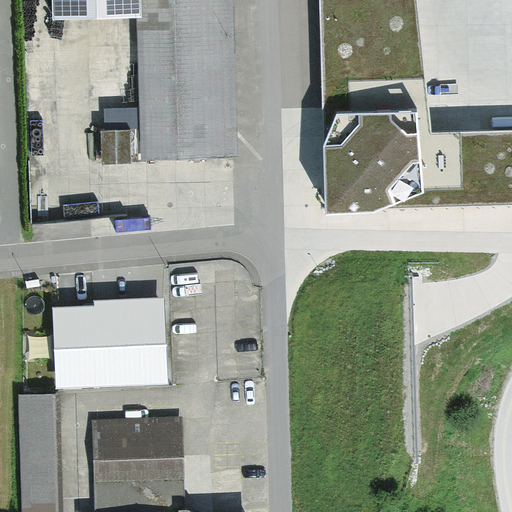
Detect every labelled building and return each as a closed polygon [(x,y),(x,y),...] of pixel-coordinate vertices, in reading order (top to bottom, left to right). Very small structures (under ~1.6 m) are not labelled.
[(144,156),(233,153),(229,0),(52,0),(53,17),(139,15),(144,156)] [(415,0),(320,0),(326,217),(511,205),(511,133),(432,134),(415,0)] [(139,106),(107,108),(108,128),(140,127),(139,106)] [(89,307),(55,308),(57,388),(166,384),(163,298),(94,301),(95,307),(89,307)] [(23,511),(60,511),(59,396),(22,397),(23,511)] [(193,511),(189,508),(185,508),(183,418),(92,421),(94,511),(193,511)]
